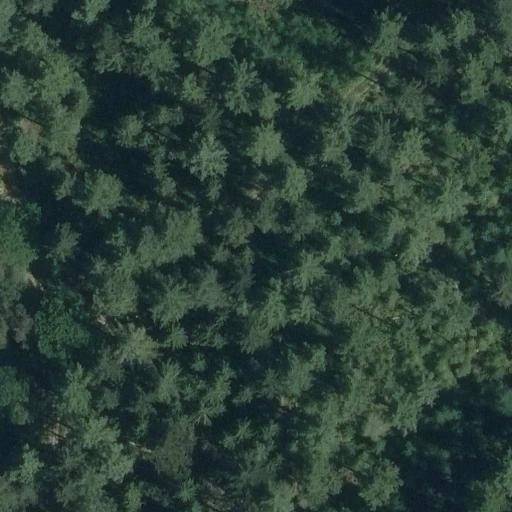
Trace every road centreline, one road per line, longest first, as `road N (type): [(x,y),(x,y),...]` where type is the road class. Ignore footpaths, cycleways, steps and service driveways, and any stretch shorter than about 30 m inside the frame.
road 1 (track): [(467,0),(339,110),(52,399),(0,368)]
road 2 (unknown): [(511,162),(297,282),(284,310),(282,373),(290,511)]
road 3 (track): [(52,399),(0,132)]
road 4 (track): [(52,399),(253,511)]
